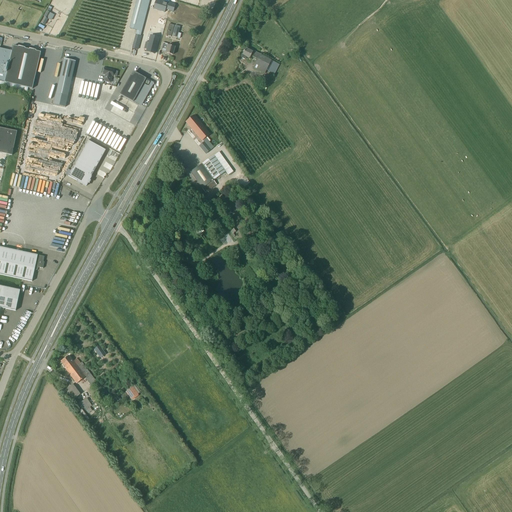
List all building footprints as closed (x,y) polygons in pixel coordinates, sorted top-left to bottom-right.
[(145,24),(144,24),(150,0),(137,0),(129,28),(137,30),(136,33),(142,35),(145,24)] [(165,11),(166,8),(174,10),(176,4),(163,0),(155,0),(154,7),(165,11)] [(175,26),(172,36),(177,38),(180,39),(181,34),(178,33),(180,27),(175,26)] [(132,48),(138,49),(142,36),(142,35),(136,33),(132,48)] [(146,42),(144,49),(147,49),(146,51),(155,54),(159,38),(151,36),(149,43),(146,42)] [(161,38),(158,51),(166,53),(165,54),(169,55),(169,54),(173,55),(175,47),(169,45),(170,40),(161,38)] [(2,41),(0,40),(0,84),(27,91),(28,88),(32,89),(41,52),(36,51),(36,50),(29,49),(25,48),(18,46),(18,47),(13,46),(12,51),(0,48),(2,41)] [(249,50),(246,48),(243,55),(241,58),(245,60),(247,57),(249,58),(251,56),(258,59),(253,68),(264,74),(267,70),(274,74),(279,64),(250,49),(249,50)] [(64,59),(58,84),(70,87),(76,62),(64,59)] [(45,76),(47,62),(43,62),(42,64),(39,64),(39,66),(42,67),(40,75),(45,76)] [(114,70),(105,68),(103,74),(105,75),(104,81),(110,82),(112,76),(113,76),(117,77),(118,72),(114,71),(114,70)] [(132,76),(130,75),(120,95),(119,97),(122,98),(122,96),(133,102),(134,101),(142,105),(153,85),(145,80),(146,79),(134,72),(132,76)] [(67,99),(55,96),(53,105),(65,107),(67,99)] [(134,106),(123,100),(122,103),(132,109),(134,106)] [(112,104),(108,110),(122,118),(123,115),(114,110),(116,106),(112,104)] [(45,128),(47,114),(39,113),(38,120),(42,120),(41,124),(40,124),(39,127),(45,128)] [(194,116),(186,122),(203,143),(200,146),(206,154),(211,150),(203,140),(210,135),(194,116)] [(17,132),(0,128),(0,152),(12,155),(17,132)] [(24,129),(23,137),(42,140),(43,132),(24,129)] [(106,150),(88,140),(68,176),(77,181),(86,186),(91,177),(106,150)] [(214,155),(190,172),(202,189),(206,193),(217,185),(214,180),(226,172),(214,155)] [(11,173),(7,191),(11,192),(12,187),(15,187),(19,188),(22,176),(18,175),(17,182),(14,181),(16,174),(11,173)] [(41,192),(43,180),(28,177),(26,190),(41,192)] [(42,193),(53,194),(54,182),(44,181),(42,193)] [(222,194),(215,199),(222,208),(228,203),(222,194)] [(234,238),(235,236),(233,234),(236,232),(230,223),(226,226),(231,233),(231,234),(234,238)] [(45,257),(0,247),(0,274),(32,281),(35,270),(36,270),(37,270),(38,269),(38,268),(43,269),(44,262),(43,262),(45,257)] [(20,290),(0,285),(0,310),(1,311),(2,311),(3,310),(4,309),(4,308),(16,311),(20,290)] [(73,362),(69,356),(61,362),(66,368),(65,368),(77,384),(85,378),(92,387),(98,383),(82,362),(81,363),(77,359),(73,362)] [(72,385),(63,392),(71,401),(79,394),(72,385)] [(133,387),(127,392),(130,396),(132,399),(138,394),(141,392),(139,389),(136,385),(133,387)] [(84,400),(78,404),(81,408),(84,406),(89,413),(92,411),(90,407),(91,406),(89,402),(86,398),(84,400)] [(89,419),(82,409),(79,411),(87,421),(89,419)]
